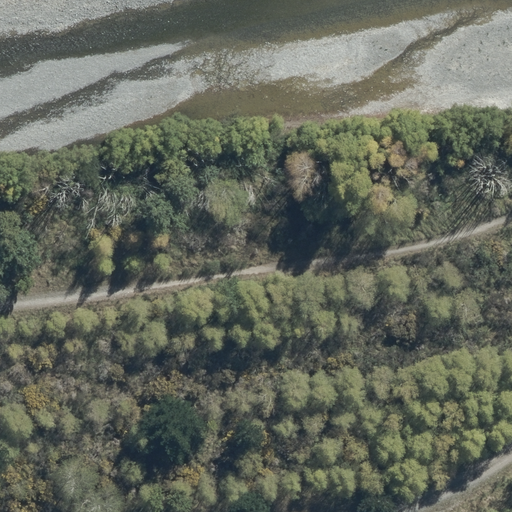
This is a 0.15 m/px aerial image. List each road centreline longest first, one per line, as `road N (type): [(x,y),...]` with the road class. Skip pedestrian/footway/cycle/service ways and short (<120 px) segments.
road 1 (track): [(511,201),(295,269),(0,309)]
road 2 (track): [(380,511),(419,496),(511,426)]
